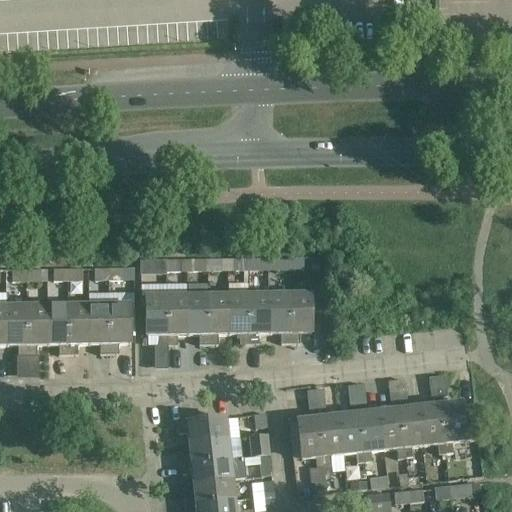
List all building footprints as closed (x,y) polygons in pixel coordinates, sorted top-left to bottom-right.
[(248,273),(248,261),(233,262),(233,273),(248,273)] [(248,261),(248,273),(262,273),(262,261),(248,261)] [(289,272),(289,261),(274,261),(274,273),(289,272)] [(207,274),(207,262),(192,262),(192,274),(207,274)] [(207,262),(207,274),(221,273),(221,262),(207,262)] [(140,275),(166,274),(166,263),(140,263),(140,275)] [(166,263),(166,274),(180,274),(180,263),(166,263)] [(108,272),(108,283),(123,283),(123,271),(108,272)] [(40,272),(26,273),(27,284),(40,284),(40,272)] [(53,284),(67,284),(67,272),(53,272),(53,284)] [(82,272),(67,272),(67,284),(82,283),(82,272)] [(94,283),(108,283),(108,272),(94,272),(94,283)] [(27,284),(26,273),(11,273),(12,285),(27,284)] [(290,297),(269,298),(270,337),(280,337),(280,347),(290,347),(290,297)] [(290,297),(290,347),(299,347),(299,337),(311,337),(310,297),(290,297)] [(208,348),(208,298),(187,299),(188,339),(198,338),(199,348),(208,348)] [(228,298),(208,298),(208,348),(218,348),(217,338),(229,338),(228,298)] [(249,348),(249,298),(228,298),(229,338),(239,338),(239,348),(249,348)] [(269,298),(249,298),(249,348),(258,348),(258,337),(270,337),(269,298)] [(158,349),(167,349),(167,299),(145,299),(146,339),(158,339),(158,349)] [(187,299),(167,299),(167,349),(177,349),(177,339),(188,339),(187,299)] [(68,358),(67,308),(47,309),(48,348),(58,348),(59,358),(68,358)] [(88,308),(67,308),(68,358),(77,358),(77,348),(89,348),(88,308)] [(109,358),(108,308),(88,308),(89,348),(99,348),(99,358),(109,358)] [(108,308),(109,358),(118,358),(118,348),(130,347),(129,308),(108,308)] [(28,359),(27,309),(6,309),(7,349),(17,349),(18,359),(28,359)] [(36,349),(48,348),(47,309),(27,309),(28,359),(37,359),(36,349)] [(445,379),(437,380),(439,399),(447,399),(445,379)] [(439,399),(437,380),(428,381),(430,400),(439,399)] [(396,384),(398,404),(406,403),(404,383),(396,384)] [(390,405),(398,404),(396,384),(388,385),(390,405)] [(364,388),(355,389),(357,408),(366,407),(364,388)] [(349,409),(357,408),(355,389),(347,389),(349,409)] [(323,392),(315,393),(317,413),(325,412),(323,392)] [(317,413),(315,393),(306,394),(308,414),(317,413)] [(440,407),(445,457),(453,456),(451,446),(465,445),(465,444),(478,443),(475,408),(461,409),(461,405),(440,407)] [(445,457),(440,407),(419,410),(424,449),(437,448),(438,458),(445,457)] [(424,449),(419,410),(399,412),(404,461),(412,461),(411,451),(424,449)] [(399,412),(379,414),(383,454),(396,452),(397,462),(404,461),(399,412)] [(379,414),(358,416),(364,466),(371,465),(370,455),(383,454),(379,414)] [(364,466),(358,416),(338,419),(342,458),(355,457),(356,467),(364,466)] [(267,431),(265,417),(254,418),(255,432),(267,431)] [(338,419),(318,421),(323,470),(331,470),(330,460),(342,458),(338,419)] [(188,447),(228,442),(225,421),(176,427),(177,437),(187,436),(188,447)] [(316,471),(323,470),(318,421),(297,423),(301,463),(315,461),(316,471)] [(258,460),(270,458),(268,444),(267,437),(248,440),(250,460),(258,460)] [(180,468),(230,463),(228,442),(188,447),(189,458),(179,459),(180,468)] [(271,473),(270,458),(258,460),(260,474),(271,473)] [(193,488),(232,483),(245,481),(243,461),(230,463),(180,468),(181,478),(191,477),(193,488)] [(406,477),(398,478),(399,488),(407,488),(406,477)] [(407,488),(415,487),(414,480),(407,481),(406,477),(407,488)] [(324,480),(311,481),(313,499),(325,497),(324,480)] [(185,509),(234,503),(232,483),(193,488),(194,498),(184,499),(185,509)] [(262,500),(274,499),(272,484),(261,486),(262,500)] [(335,485),(326,486),(327,497),(336,496),(335,485)] [(365,485),(349,487),(349,494),(366,493),(365,485)] [(463,488),(448,490),(450,502),(464,500),(463,488)] [(450,502),(448,490),(434,492),(435,503),(450,502)] [(408,494),(409,506),(423,504),(422,493),(408,494)] [(395,508),(409,506),(408,494),(393,496),(395,508)] [(388,511),(387,497),(366,499),(367,511),(388,511)] [(275,511),(274,499),(262,500),(263,511),(275,511)] [(235,511),(234,503),(185,509),(185,511),(235,511)]
